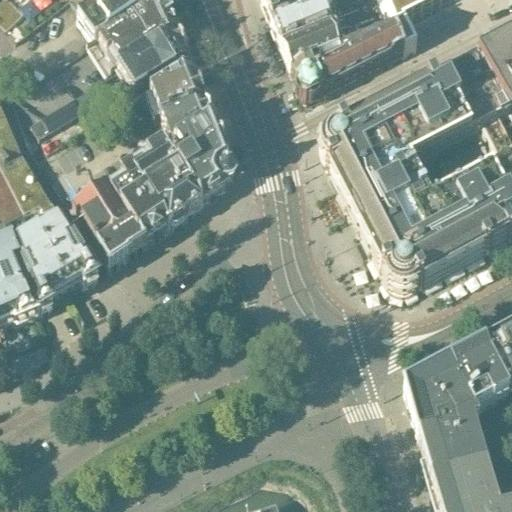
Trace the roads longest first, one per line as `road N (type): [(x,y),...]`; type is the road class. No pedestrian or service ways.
road 1 (tertiary): [(4,511),(135,417),(200,383),(335,356)]
road 2 (tertiary): [(287,218),(53,421),(0,448)]
road 3 (residential): [(268,148),(511,21)]
road 4 (residential): [(511,293),(425,338),(335,356)]
road 5 (residential): [(396,511),(335,356)]
road 6 (tertiary): [(335,356),(292,262),(287,218)]
road 7 (tertiary): [(268,148),(221,27)]
